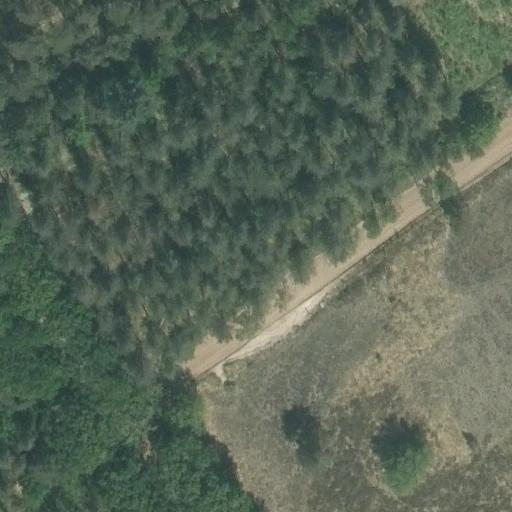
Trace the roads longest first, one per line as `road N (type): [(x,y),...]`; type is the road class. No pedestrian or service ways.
road 1 (track): [(117,409),(511,137)]
road 2 (track): [(217,0),(0,93)]
road 3 (track): [(117,409),(0,267)]
road 4 (track): [(117,409),(0,499)]
road 5 (track): [(117,409),(144,420),(154,453),(203,511)]
